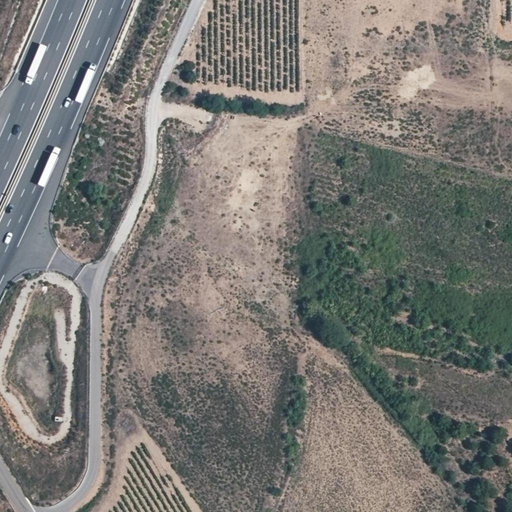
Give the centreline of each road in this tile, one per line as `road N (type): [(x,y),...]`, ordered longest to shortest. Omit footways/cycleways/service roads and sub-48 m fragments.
road 1 (unclassified): [(58,511),(92,477),(95,285),(150,162),(151,101),(194,0)]
road 2 (motorway): [(0,252),(110,0)]
road 3 (motorway): [(72,0),(0,168)]
